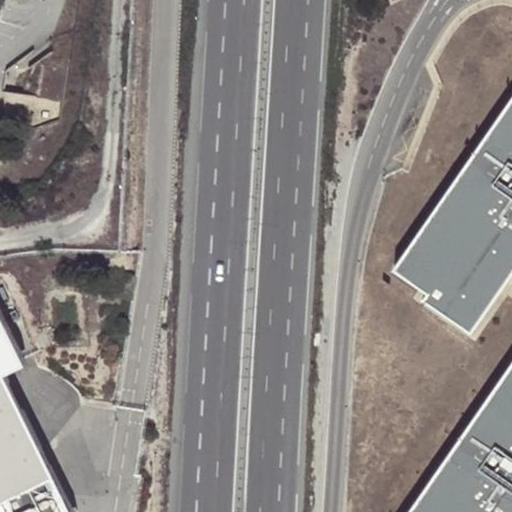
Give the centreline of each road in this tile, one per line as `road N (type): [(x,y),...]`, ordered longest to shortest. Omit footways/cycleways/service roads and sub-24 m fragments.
road 1 (unclassified): [(326,511),(356,212),(384,119),(447,0)]
road 2 (trunk): [(264,511),(298,0)]
road 3 (trunk): [(288,511),(300,0)]
road 4 (trunk): [(231,73),(190,511)]
road 5 (trunk): [(231,73),(213,511)]
